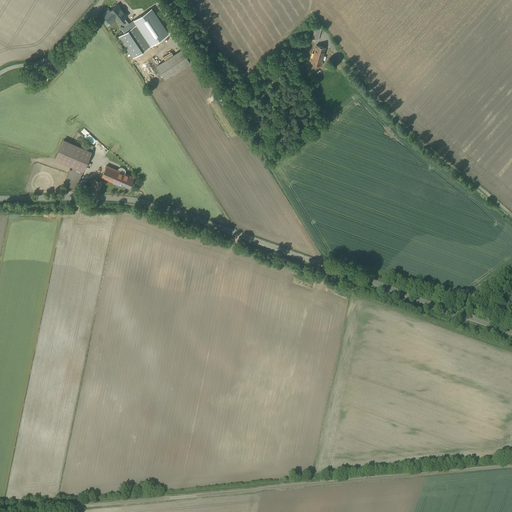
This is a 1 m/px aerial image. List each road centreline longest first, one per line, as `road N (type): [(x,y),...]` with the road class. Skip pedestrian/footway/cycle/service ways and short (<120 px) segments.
road 1 (unclassified): [(511,333),(168,209),(119,199),(0,199)]
road 2 (track): [(78,511),(511,465)]
road 3 (unclassified): [(0,73),(48,58),(100,0)]
